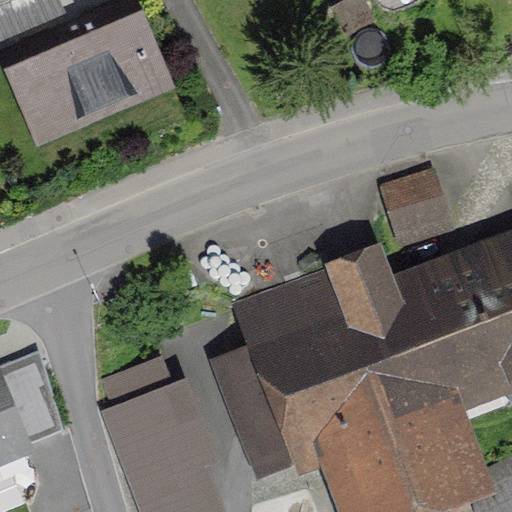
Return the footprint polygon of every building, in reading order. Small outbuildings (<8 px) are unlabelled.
[(53,0),(11,0),(0,5),(0,37),(59,12),(53,0)] [(43,131),(160,81),(127,5),(11,55),(43,131)] [(398,233),(446,218),(433,176),(385,191),(398,233)] [(453,511),(464,508),(458,491),(464,488),(430,396),(511,365),(511,257),(393,302),(376,256),(238,307),(255,353),(225,364),(261,458),(339,429),(369,511),(453,511)] [(150,363),(107,379),(119,409),(107,414),(137,489),(134,490),(143,511),(197,511),(182,472),(192,468),(150,363)] [(0,387),(0,457),(25,448),(0,387)] [(511,511),(511,466),(468,491),(479,511),(511,511)]
